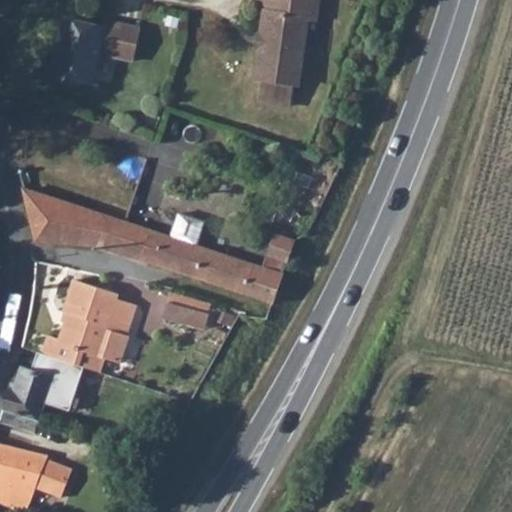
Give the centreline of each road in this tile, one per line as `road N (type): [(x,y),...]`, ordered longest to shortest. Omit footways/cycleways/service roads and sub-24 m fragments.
road 1 (tertiary): [(461,0),(423,122),(327,331)]
road 2 (tertiary): [(327,331),(212,511)]
road 3 (tertiary): [(239,511),(327,331)]
road 4 (residential): [(0,179),(12,258),(0,340)]
